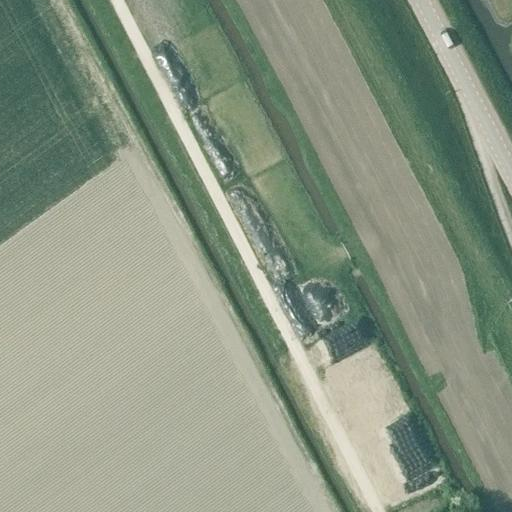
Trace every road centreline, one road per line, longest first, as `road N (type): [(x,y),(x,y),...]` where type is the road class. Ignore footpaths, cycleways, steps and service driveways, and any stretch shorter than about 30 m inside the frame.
road 1 (track): [(116,0),(377,511)]
road 2 (tertiary): [(511,159),(429,0)]
